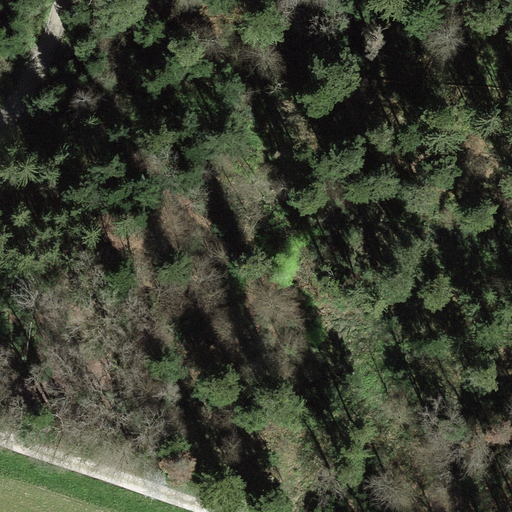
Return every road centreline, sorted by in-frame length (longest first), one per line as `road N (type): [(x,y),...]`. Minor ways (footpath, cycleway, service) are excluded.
road 1 (track): [(233,511),(0,429)]
road 2 (track): [(0,116),(63,0)]
